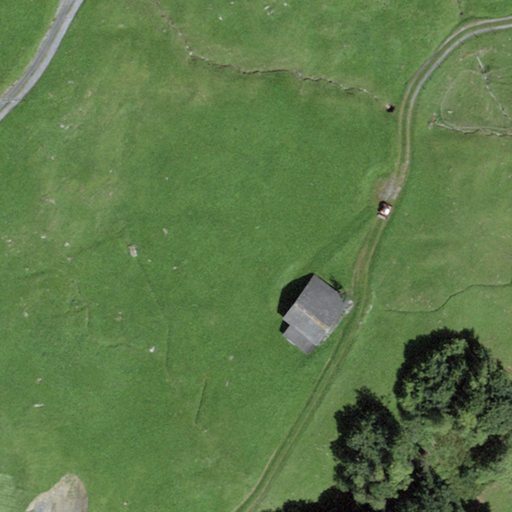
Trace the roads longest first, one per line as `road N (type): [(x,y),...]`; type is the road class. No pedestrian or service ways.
road 1 (track): [(369,243),(335,368),(241,511)]
road 2 (track): [(284,297),(298,272),(401,176)]
